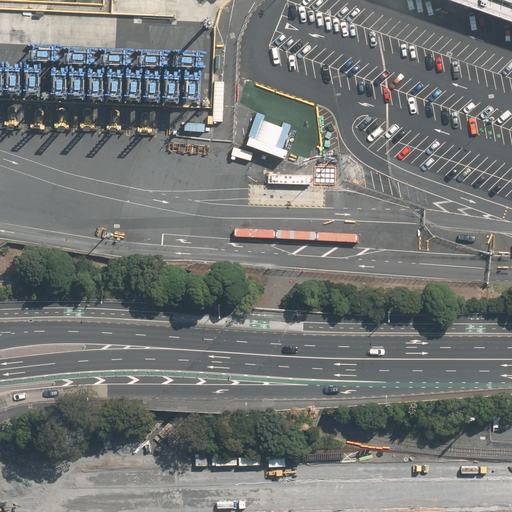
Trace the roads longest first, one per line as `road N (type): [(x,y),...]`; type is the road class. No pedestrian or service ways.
road 1 (primary): [(0,333),(88,329),(511,348)]
road 2 (primary): [(511,361),(360,376),(231,370)]
road 3 (trunk): [(231,370),(173,387),(0,401)]
road 4 (primary): [(231,370),(117,365),(0,373)]
